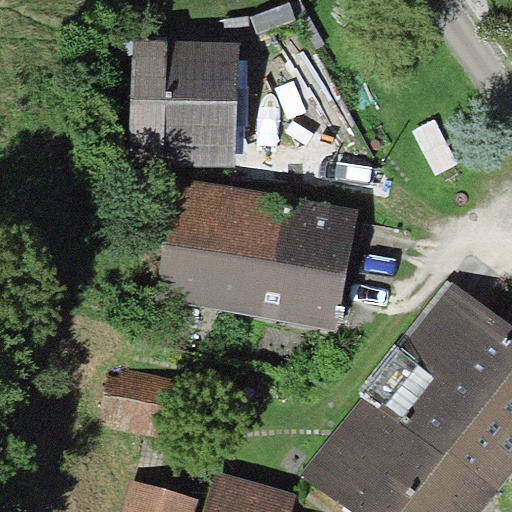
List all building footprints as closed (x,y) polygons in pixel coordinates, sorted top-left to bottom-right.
[(131,39),(129,161),(234,163),(236,41),(131,39)] [(354,213),(176,174),(150,291),(328,330),(354,213)] [(511,334),(449,285),(299,476),(345,511),(473,511),(511,463),(511,334)] [(172,380),(112,368),(100,428),(160,440),(172,380)] [(218,467),(206,511),(293,511),(299,488),(218,467)] [(127,482),(119,511),(194,511),(198,501),(127,482)]
